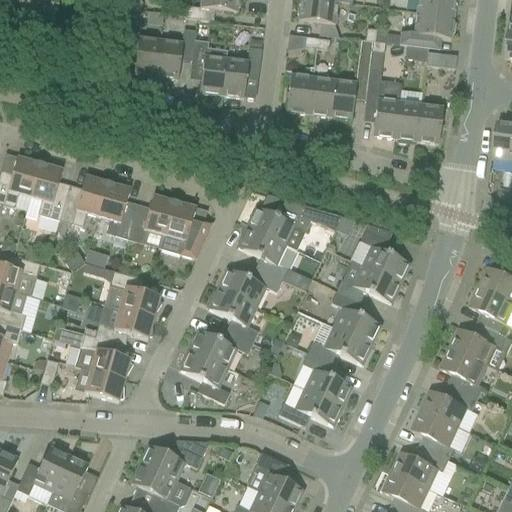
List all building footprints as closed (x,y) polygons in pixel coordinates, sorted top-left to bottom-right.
[(57,0),(0,0),(0,17),(52,27),(57,0)] [(239,1),(238,0),(200,0),(199,13),(185,11),(183,23),(192,24),(212,27),(213,15),(235,18),(236,12),(238,11),(239,1)] [(456,5),(454,3),(454,0),(417,0),(415,16),(452,21),(453,16),(455,15),(456,5)] [(333,30),(336,7),(300,2),(299,7),(297,9),(295,18),(297,20),(297,25),(333,30)] [(453,28),(452,26),(452,21),(415,16),(412,40),(408,39),(399,37),(397,49),(405,50),(428,53),(429,42),(449,45),(450,39),(452,38),(453,28)] [(154,82),(159,45),(131,42),(132,28),(120,26),(116,57),(118,57),(118,55),(135,57),(132,79),(154,82)] [(364,45),(371,46),(374,47),(375,35),(366,33),(364,45)] [(190,66),(193,46),(194,36),(182,34),(180,48),(159,45),(154,82),(176,85),(179,65),(190,66)] [(315,53),(316,44),(304,42),(303,52),(315,53)] [(327,55),(328,45),(316,44),(315,53),(327,55)] [(364,106),(367,86),(370,62),(369,62),(370,56),(371,46),(364,45),(359,45),(357,60),(358,61),(354,88),(333,85),(328,122),(350,125),(352,105),(364,106)] [(207,48),(193,46),(190,66),(189,76),(201,78),(198,98),(220,101),(225,64),(226,55),(224,55),(224,57),(206,54),(207,48)] [(382,57),(384,48),(374,47),(371,46),(370,56),(382,57)] [(426,57),(427,57),(428,53),(405,50),(404,64),(425,67),(426,57)] [(245,83),(256,85),(260,54),(248,53),(247,63),(247,67),(225,64),(220,101),(242,103),(245,83)] [(455,61),(427,57),(426,57),(425,67),(424,70),(454,74),(455,61)] [(393,144),(398,107),(400,89),(378,86),(379,78),(375,77),(368,76),(367,86),(364,106),(375,107),(371,141),(393,144)] [(307,119),(311,83),(289,80),(285,117),(307,119)] [(328,122),(333,85),(311,83),(307,119),(328,122)] [(415,147),(419,110),(398,107),(393,144),(396,144),(397,148),(404,148),(406,146),(415,147)] [(437,149),(441,113),(419,110),(415,147),(437,149)] [(511,166),(511,129),(497,127),(492,164),(511,166)] [(29,202),(38,168),(35,167),(21,159),(19,163),(16,162),(11,179),(0,175),(0,208),(13,213),(17,199),(29,202)] [(61,174),(58,173),(58,169),(42,169),(38,168),(29,202),(40,205),(36,219),(59,226),(68,195),(56,191),(61,174)] [(97,222),(106,187),(103,186),(90,178),(88,182),(84,181),(79,198),(68,195),(59,226),(81,232),(85,218),(97,222)] [(129,193),(126,192),(126,188),(110,188),(106,187),(97,222),(108,225),(104,238),(127,245),(135,214),(124,211),(129,193)] [(508,205),(511,196),(498,193),(496,201),(508,205)] [(164,241),(173,206),(170,205),(157,198),(155,201),(152,200),(147,217),(135,214),(127,245),(142,249),(146,236),(164,241)] [(195,212),(191,211),(191,208),(177,207),(173,206),(164,241),(160,254),(195,264),(209,235),(211,228),(204,226),(202,233),(190,229),(195,212)] [(255,212),(246,232),(287,252),(295,255),(310,224),(315,227),(320,215),(290,206),(282,225),(255,212)] [(343,254),(356,225),(344,220),(331,248),(343,254)] [(382,256),(387,245),(391,235),(367,228),(359,246),(370,251),(361,271),(399,289),(409,269),(382,256)] [(246,232),(236,252),(263,265),(258,275),(281,286),(295,255),(287,252),(246,232)] [(30,302),(30,301),(39,269),(28,265),(9,260),(6,272),(0,270),(0,293),(25,301),(30,302)] [(511,269),(510,269),(505,280),(487,271),(478,291),(511,307),(511,269)] [(390,309),(399,289),(361,271),(352,290),(340,285),(335,296),(358,307),(363,296),(390,309)] [(275,298),(281,286),(258,275),(253,286),(226,274),(217,294),(255,312),(264,292),(275,298)] [(108,291),(103,309),(118,313),(153,323),(154,320),(161,307),(158,305),(159,302),(139,296),(142,284),(112,276),(108,291)] [(296,278),(293,289),(307,294),(311,283),(296,278)] [(511,316),(511,307),(478,291),(468,312),(486,320),(481,330),(501,340),(506,342),(511,331),(507,328),(511,316)] [(19,322),(25,301),(0,293),(0,328),(20,334),(24,323),(19,322)] [(255,312),(217,294),(207,314),(234,326),(229,337),(252,348),(257,336),(246,331),(255,312)] [(353,318),(358,307),(335,296),(330,308),(341,313),(332,332),(370,350),(380,330),(353,318)] [(77,316),(82,302),(68,297),(63,311),(77,316)] [(151,341),(152,327),(153,323),(118,313),(113,332),(98,327),(95,336),(84,333),(83,339),(94,342),(93,342),(113,347),(124,351),(127,339),(146,344),(147,341),(151,341)] [(0,347),(1,345),(16,349),(20,334),(0,328),(0,347)] [(487,371),(501,340),(481,330),(476,341),(458,333),(449,353),(487,371)] [(361,370),(370,350),(332,332),(323,352),(311,346),(306,358),(329,369),(334,358),(361,370)] [(246,359),(252,348),(229,337),(224,347),(197,335),(188,355),(226,373),(235,354),(246,359)] [(132,370),(128,368),(129,364),(110,359),(113,347),(93,342),(94,342),(83,339),(73,371),(79,373),(89,376),(123,386),(124,382),(132,370)] [(487,371),(449,353),(439,373),(457,381),(452,392),(477,404),(483,392),(478,390),(487,371)] [(226,373),(188,355),(178,375),(205,388),(200,398),(223,409),(228,398),(217,392),(226,373)] [(324,379),(329,369),(306,358),(301,369),(312,374),(303,394),(341,412),(351,392),(324,379)] [(51,391),(56,372),(58,367),(45,364),(39,388),(51,391)] [(122,404),(122,389),(123,386),(89,376),(79,373),(73,394),(117,407),(118,404),(122,404)] [(472,416),(477,404),(452,392),(447,403),(429,394),(420,415),(458,432),(467,413),(472,416)] [(332,432),(341,412),(303,394),(294,413),(283,408),(277,419),(300,430),(305,419),(332,432)] [(257,405),(251,415),(262,421),(267,410),(257,405)] [(458,432),(420,415),(410,435),(428,443),(423,454),(448,465),(454,454),(449,452),(458,432)] [(196,473),(207,449),(207,447),(180,446),(173,462),(147,450),(138,469),(175,486),(183,468),(196,473)] [(51,497),(68,460),(49,451),(37,477),(26,472),(18,489),(17,489),(15,493),(16,493),(15,495),(27,500),(33,488),(51,497)] [(5,488),(17,463),(0,454),(0,511),(7,511),(15,495),(16,493),(15,493),(17,489),(11,486),(9,490),(5,488)] [(443,477),(448,465),(423,454),(418,464),(400,456),(391,476),(429,494),(438,475),(443,477)] [(260,457),(254,473),(255,473),(246,492),(257,497),(289,511),(294,511),(302,495),(277,483),(283,468),(260,457)] [(87,469),(68,460),(51,497),(69,505),(65,511),(80,511),(86,500),(75,495),(87,469)] [(175,486),(138,469),(130,488),(155,500),(150,511),(152,511),(177,511),(178,511),(184,510),(190,496),(189,492),(175,486)] [(199,494),(213,501),(223,482),(208,475),(199,494)] [(420,511),(429,494),(391,476),(382,496),(399,504),(395,511),(420,511)] [(511,511),(511,495),(507,493),(502,505),(511,509),(511,511)] [(289,511),(257,497),(250,511),(242,511),(236,509),(234,511),(289,511)]
